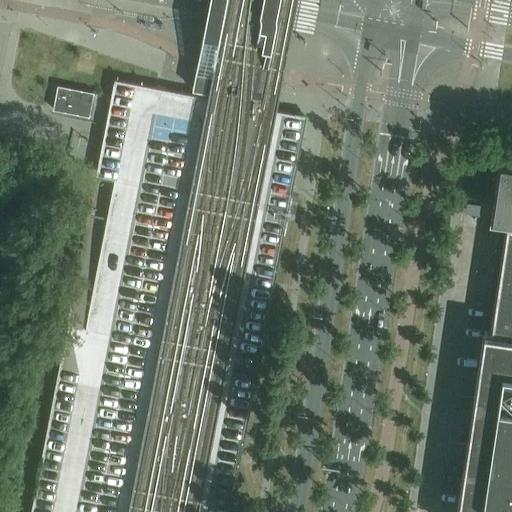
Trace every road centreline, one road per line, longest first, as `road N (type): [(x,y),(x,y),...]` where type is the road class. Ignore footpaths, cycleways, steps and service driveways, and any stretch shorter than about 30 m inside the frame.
road 1 (secondary): [(372,28),(298,511)]
road 2 (secondary): [(336,511),(416,37)]
road 3 (tertiary): [(192,0),(372,28)]
